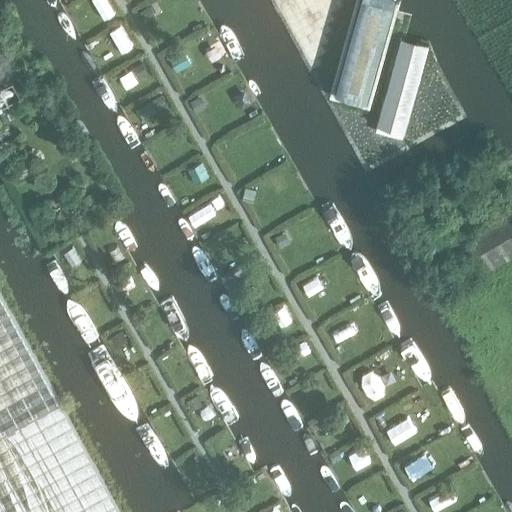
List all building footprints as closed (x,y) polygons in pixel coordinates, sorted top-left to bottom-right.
[(359,0),(335,88),(366,97),(389,13),(393,0),(359,0)] [(401,38),(377,125),(404,133),(428,45),(405,39),(401,38)] [(181,47),(167,55),(175,70),(190,61),(181,47)] [(430,69),(408,151),(431,157),(453,76),(430,69)] [(473,278),(511,256),(511,207),(453,241),(473,278)] [(321,278),(307,284),(316,305),(330,299),(321,278)] [(120,511),(0,291),(0,511),(120,511)] [(394,437),(416,430),(413,419),(391,426),(394,437)]
